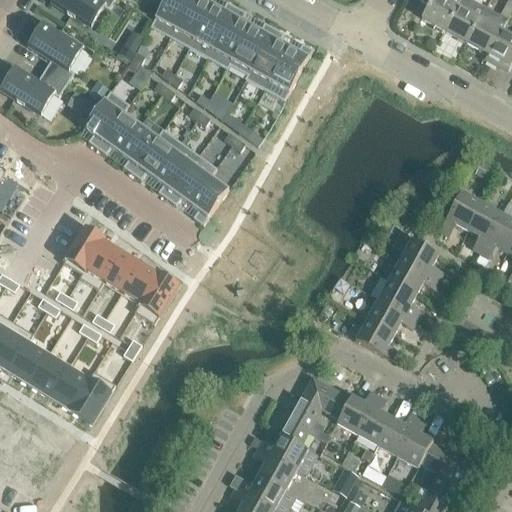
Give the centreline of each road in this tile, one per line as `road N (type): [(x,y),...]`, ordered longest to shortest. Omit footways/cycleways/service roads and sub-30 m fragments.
road 1 (residential): [(511,445),(343,352),(309,360),(279,381),(199,511)]
road 2 (residential): [(0,123),(48,155),(77,158),(196,243)]
road 3 (residential): [(511,123),(361,40)]
